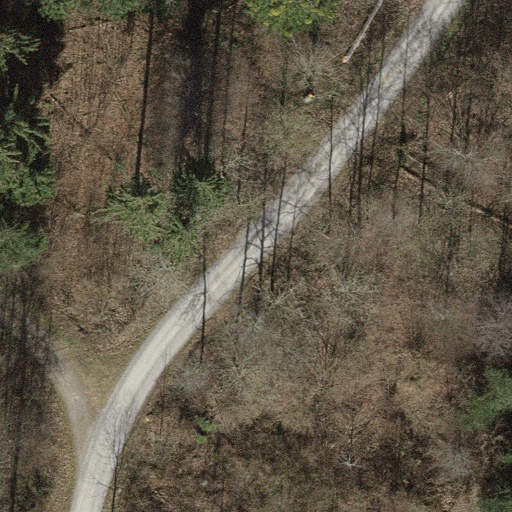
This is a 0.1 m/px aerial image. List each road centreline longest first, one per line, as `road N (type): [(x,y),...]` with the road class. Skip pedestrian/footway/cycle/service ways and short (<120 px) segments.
road 1 (track): [(88,511),(121,420),(157,356),(315,175),(447,0)]
road 2 (track): [(94,492),(67,379),(0,301)]
